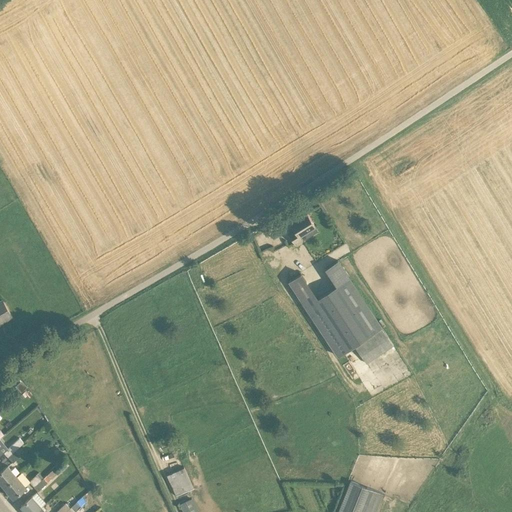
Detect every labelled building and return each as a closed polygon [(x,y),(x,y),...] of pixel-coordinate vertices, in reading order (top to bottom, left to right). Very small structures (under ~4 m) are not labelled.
[(295,244),(318,231),(315,226),(307,214),(291,224),(294,229),(288,233),(295,244)] [(289,281),(294,290),(307,281),(301,273),(289,281)] [(323,294),(317,298),(305,306),(338,356),(354,346),(358,351),(354,354),(360,363),(364,361),(366,363),(393,345),(349,277),(323,294)] [(0,323),(8,319),(12,317),(2,300),(0,300),(0,323)] [(8,457),(20,447),(19,447),(24,443),(19,438),(4,453),(8,457)] [(8,457),(13,463),(20,456),(19,455),(24,451),(20,447),(8,457)] [(38,492),(57,474),(59,475),(68,466),(64,463),(55,471),(53,471),(52,470),(44,478),(34,487),(38,492)] [(7,466),(0,472),(0,481),(4,487),(16,477),(7,466)] [(193,488),(186,469),(170,475),(177,495),(193,488)] [(34,487),(44,478),(38,473),(29,482),(34,487)] [(13,498),(25,487),(16,477),(4,487),(13,498)] [(363,511),(372,490),(350,481),(337,511),(363,511)] [(37,493),(21,506),(25,511),(36,511),(41,507),(46,503),(37,493)] [(192,498),(180,504),(183,511),(198,511),(192,498)] [(77,502),(72,507),(76,511),(81,507),(77,502)] [(65,511),(70,508),(65,503),(56,511),(65,511)]
